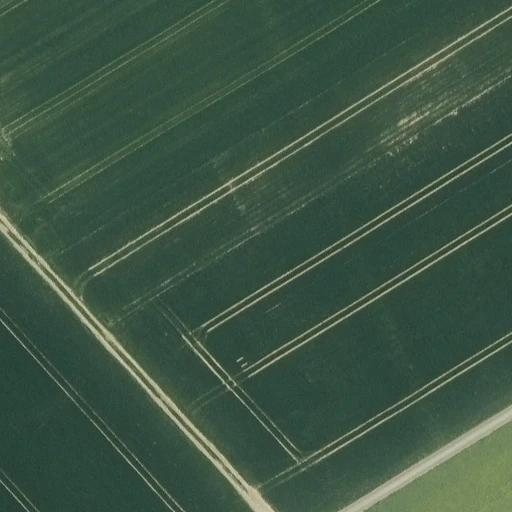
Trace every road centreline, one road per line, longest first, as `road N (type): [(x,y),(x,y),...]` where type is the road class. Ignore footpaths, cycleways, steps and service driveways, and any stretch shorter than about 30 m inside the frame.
road 1 (track): [(0,227),(257,511)]
road 2 (track): [(353,511),(511,413)]
